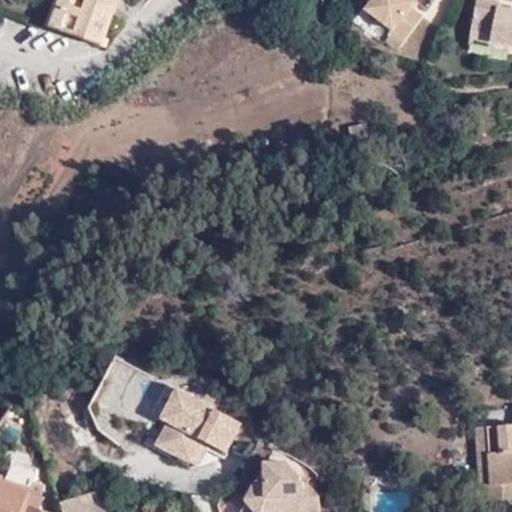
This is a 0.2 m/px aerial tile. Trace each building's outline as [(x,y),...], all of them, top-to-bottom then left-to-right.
[(70,0),(68,7),(60,30),(106,47),(110,37),(106,35),(118,0),(70,0)] [(377,0),(370,11),(411,41),(427,20),(414,9),(421,0),(377,0)] [(41,23),(60,30),(68,7),(49,1),(41,23)] [(481,1),(474,37),(511,45),(511,51),(511,53),(511,12),(503,10),(504,6),(481,1)] [(511,51),(511,45),(474,37),(472,45),(511,53),(511,51)] [(170,406),(177,390),(168,386),(153,414),(159,417),(170,423),(177,409),(170,406)] [(146,440),(197,467),(223,460),(241,424),(177,390),(170,406),(177,409),(170,423),(159,417),(146,440)] [(511,425),(490,427),(490,455),(480,466),(483,506),(511,504),(511,425)] [(490,455),(490,427),(478,428),(480,466),(490,455)] [(189,469),(197,467),(146,440),(144,446),(189,469)] [(45,511),(38,509),(45,485),(35,481),(38,472),(22,466),(22,464),(15,462),(9,479),(2,476),(0,481),(0,511),(45,511)] [(287,463),(265,464),(267,481),(257,481),(240,511),(319,511),(318,496),(309,486),(304,486),(304,482),(301,482),(301,477),(287,463)] [(267,481),(265,464),(257,481),(267,481)]
